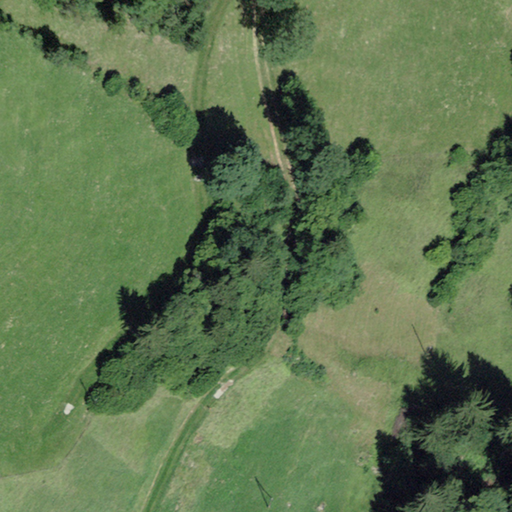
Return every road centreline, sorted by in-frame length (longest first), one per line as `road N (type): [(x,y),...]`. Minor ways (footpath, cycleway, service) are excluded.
road 1 (track): [(146,511),(203,401),(268,341),(281,267),(298,232),(260,68),(258,0)]
road 2 (track): [(223,0),(198,73),(204,225),(197,254),(52,428)]
